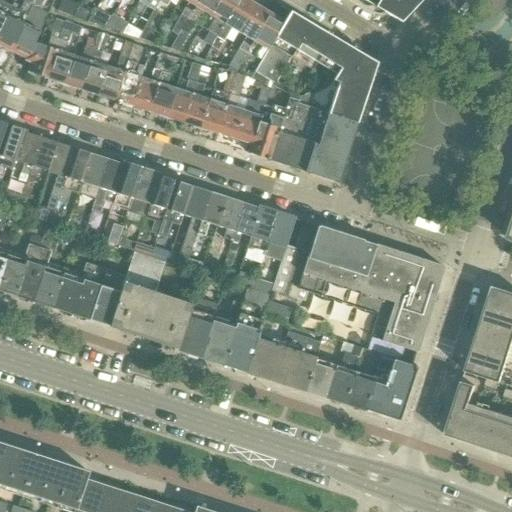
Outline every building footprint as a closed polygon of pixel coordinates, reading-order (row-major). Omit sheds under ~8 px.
[(0,0),(0,28),(11,6),(0,0)] [(37,75),(46,78),(64,22),(63,22),(63,21),(54,19),(53,25),(54,25),(50,36),(46,48),(34,44),(39,32),(38,32),(46,15),(38,11),(42,0),(33,0),(31,7),(10,51),(19,55),(20,58),(31,64),(27,75),(34,77),(37,75)] [(72,17),(77,6),(78,5),(64,0),(61,0),(57,12),(72,17)] [(153,11),(158,2),(159,0),(149,0),(146,7),(153,11)] [(201,11),(209,15),(217,0),(197,0),(177,36),(169,49),(177,52),(201,11)] [(170,32),(177,36),(197,0),(182,0),(187,3),(180,15),(170,32)] [(202,42),(210,46),(229,14),(230,15),(235,7),(232,4),(234,0),(217,0),(209,15),(201,28),(208,32),(204,39),(202,42)] [(230,28),(237,33),(254,6),(253,6),(254,3),(249,0),(246,0),(245,1),(244,0),(234,0),(232,4),(235,7),(230,15),(229,14),(210,46),(209,46),(217,51),(223,40),(230,28)] [(362,0),(396,20),(400,23),(403,19),(421,0),(362,0)] [(0,47),(2,47),(10,51),(31,7),(22,3),(19,10),(11,6),(0,28),(0,47)] [(225,71),(234,74),(269,15),(263,12),(263,8),(258,5),(255,7),(254,6),(237,33),(245,37),(225,71)] [(87,22),(88,22),(93,14),(77,6),(72,17),(87,21),(87,22)] [(88,22),(104,27),(110,19),(95,9),(93,14),(88,22)] [(284,20),(267,50),(254,72),(264,78),(272,82),(274,84),(290,57),(310,24),(290,12),(289,12),(284,20)] [(104,27),(121,33),(126,24),(111,15),(110,18),(110,19),(104,27)] [(234,74),(236,74),(244,77),(254,57),(253,57),(259,45),(267,50),(284,20),(277,17),(274,18),(269,15),(234,74)] [(56,84),(62,86),(72,56),(62,53),(66,42),(69,33),(77,36),(80,28),(64,22),(46,78),(55,81),(56,84)] [(312,70),(316,63),(331,37),(310,24),(290,57),(312,70)] [(142,30),(139,39),(154,44),(159,35),(144,26),(142,30)] [(316,63),(336,74),(351,48),(331,37),(316,63)] [(80,89),(95,44),(95,42),(87,39),(84,47),(80,58),(72,56),(62,86),(68,88),(71,86),(80,89)] [(105,97),(114,100),(132,44),(123,42),(118,58),(115,69),(106,67),(96,97),(102,99),(105,97)] [(97,64),(103,46),(95,44),(80,89),(89,92),(90,95),(96,97),(106,67),(97,64)] [(125,106),(131,108),(141,78),(131,75),(135,64),(140,47),(132,44),(114,100),(123,103),(125,106)] [(338,82),(335,90),(364,101),(375,68),(376,63),(372,61),(351,48),(336,74),(332,80),(338,82)] [(140,109),(149,112),(162,72),(167,56),(157,53),(152,69),(153,69),(149,80),(141,78),(131,108),(137,110),(140,109)] [(174,120),(183,123),(194,87),(197,77),(201,66),(191,63),(185,80),(187,80),(183,91),(175,88),(165,119),(171,121),(174,120)] [(208,69),(201,66),(197,77),(205,80),(206,77),(208,69)] [(208,131),(217,133),(236,74),(234,74),(225,71),(218,69),(215,76),(225,79),(223,84),(221,92),(213,89),(209,99),(208,99),(198,130),(205,132),(208,131)] [(159,117),(165,119),(175,88),(165,85),(169,75),(162,72),(149,112),(157,114),(159,117)] [(227,139),(233,141),(243,110),(234,107),(244,77),(236,74),(217,133),(226,136),(227,139)] [(264,78),(261,85),(270,88),(272,82),(264,78)] [(233,141),(250,147),(260,116),(264,106),(266,101),(270,88),(261,85),(257,97),(257,98),(255,102),(246,99),(243,110),(233,141)] [(193,128),(198,130),(208,99),(200,96),(202,89),(194,87),(183,123),(192,125),(193,128)] [(268,160),(290,98),(290,95),(281,90),(278,101),(274,100),(272,105),(267,118),(260,116),(250,147),(247,154),(268,160)] [(335,90),(327,114),(356,124),(356,123),(364,101),(335,90)] [(290,98),(268,160),(332,181),(332,182),(337,184),(339,178),(356,124),(327,114),(305,107),(304,105),(290,98)] [(0,166),(10,170),(13,161),(23,132),(6,126),(0,144),(0,166)] [(20,173),(27,176),(39,140),(32,137),(31,135),(23,132),(13,161),(23,164),(20,173)] [(38,169),(47,172),(56,142),(49,140),(47,142),(39,140),(27,176),(35,178),(38,169)] [(49,224),(56,201),(73,150),(66,148),(65,145),(56,142),(47,172),(56,174),(44,208),(36,206),(32,218),(49,224)] [(77,194),(81,183),(90,153),(83,151),(81,153),(73,150),(56,201),(64,204),(68,191),(77,194)] [(77,194),(94,199),(106,161),(105,161),(100,159),(99,156),(90,153),(77,194)] [(115,194),(114,193),(124,164),(117,162),(115,164),(109,162),(106,161),(94,199),(91,211),(100,213),(102,208),(100,207),(102,201),(112,204),(115,194)] [(119,214),(126,216),(141,170),(124,164),(114,193),(115,194),(124,196),(121,206),(119,214)] [(139,201),(148,204),(158,175),(141,170),(126,216),(124,221),(131,223),(132,218),(134,218),(136,210),(136,211),(139,201)] [(27,176),(20,173),(18,181),(25,183),(27,176)] [(157,235),(160,227),(174,183),(167,181),(166,178),(158,175),(148,204),(143,219),(153,222),(149,233),(157,235)] [(172,212),(182,215),(192,186),(184,184),(182,186),(174,183),(160,227),(167,229),(168,225),(172,212)] [(187,259),(190,250),(208,194),(201,192),(200,189),(192,186),(182,215),(190,218),(185,232),(175,264),(185,267),(187,259)] [(206,223),(216,226),(225,197),(218,195),(216,197),(208,194),(190,250),(197,252),(206,223)] [(217,255),(225,258),(227,250),(242,205),(234,203),(234,200),(225,197),(216,226),(225,229),(217,255)] [(242,205),(227,250),(234,252),(239,234),(249,237),(258,208),(252,205),(250,207),(242,205)] [(263,251),(264,250),(276,213),(258,208),(249,237),(250,237),(248,246),(263,251)] [(274,245),(284,248),(294,219),(276,213),(264,250),(265,251),(265,252),(271,254),(274,245)] [(284,248),(274,279),(270,291),(304,302),(307,292),(376,315),(369,337),(416,353),(443,268),(316,227),(315,231),(305,228),(306,223),(294,219),(284,248)] [(18,300),(22,301),(38,248),(40,241),(30,237),(25,253),(28,259),(24,261),(5,255),(0,270),(0,291),(17,297),(18,300)] [(38,248),(22,301),(25,302),(28,301),(51,308),(62,273),(43,267),(40,263),(47,260),(49,252),(38,248)] [(154,248),(151,258),(167,263),(170,253),(154,248)] [(85,320),(88,321),(99,286),(91,283),(96,266),(100,254),(89,251),(81,275),(63,269),(62,273),(51,308),(74,316),(75,319),(82,321),(85,320)] [(131,253),(124,276),(122,282),(146,289),(156,293),(165,264),(131,253)] [(187,259),(185,267),(200,272),(203,264),(187,259)] [(107,327),(122,282),(124,276),(96,266),(91,283),(99,286),(88,321),(107,327)] [(235,283),(246,287),(251,289),(255,278),(239,272),(235,283)] [(201,273),(199,279),(209,282),(211,276),(201,273)] [(257,278),(255,278),(251,289),(269,294),(270,291),(274,279),(258,274),(257,278)] [(110,326),(132,333),(146,289),(122,282),(107,327),(109,328),(110,326)] [(269,294),(251,289),(246,287),(241,304),(264,311),(269,294)] [(511,293),(492,287),(485,308),(511,316),(511,293)] [(136,332),(152,337),(166,296),(156,293),(146,289),(132,333),(134,333),(134,334),(135,334),(136,332)] [(176,349),(189,310),(190,304),(166,296),(152,337),(176,345),(175,349),(176,349)] [(229,316),(236,318),(241,304),(234,302),(229,316)] [(263,316),(286,324),(290,309),(268,302),(263,316)] [(176,350),(200,357),(213,316),(212,316),(215,307),(202,303),(199,313),(189,310),(176,349),(176,350)] [(222,364),(245,372),(258,332),(262,321),(260,320),(264,311),(241,304),(236,318),(235,323),(234,327),(222,364)] [(511,316),(485,308),(479,329),(511,339),(511,316)] [(294,310),(289,325),(298,328),(303,313),(294,310)] [(200,357),(222,364),(234,327),(235,323),(213,316),(200,357)] [(511,339),(479,329),(472,350),(507,361),(511,344),(511,339)] [(245,372),(274,381),(288,341),(258,332),(245,372)] [(274,381),(304,391),(314,359),(317,350),(304,346),(304,345),(302,344),(294,341),(294,343),(288,341),(274,381)] [(314,359),(304,391),(331,400),(348,345),(346,345),(344,353),(339,368),(314,359)] [(331,400),(363,410),(373,379),(350,372),(355,357),(350,355),(352,347),(348,345),(331,400)] [(507,361),(472,350),(465,371),(487,378),(498,382),(500,383),(507,361)] [(380,356),(373,379),(363,410),(398,421),(408,390),(416,367),(380,356)] [(464,375),(462,382),(475,386),(477,379),(464,375)] [(484,386),(495,390),(498,382),(487,378),(484,386)] [(511,417),(469,404),(475,386),(462,382),(461,382),(444,435),(511,457),(511,417)] [(511,391),(505,389),(503,397),(511,399),(511,391)] [(34,455),(8,446),(0,468),(0,485),(21,492),(34,455)] [(61,463),(34,455),(21,492),(48,501),(61,463)] [(73,511),(74,511),(85,480),(88,472),(61,463),(48,501),(75,510),(73,511)] [(74,511),(94,511),(103,485),(85,480),(74,511)] [(94,511),(114,511),(121,491),(103,485),(94,511)] [(114,511),(134,511),(139,497),(121,491),(114,511)] [(134,511),(154,511),(157,503),(139,497),(134,511)] [(154,511),(174,511),(175,509),(157,503),(154,511)]
